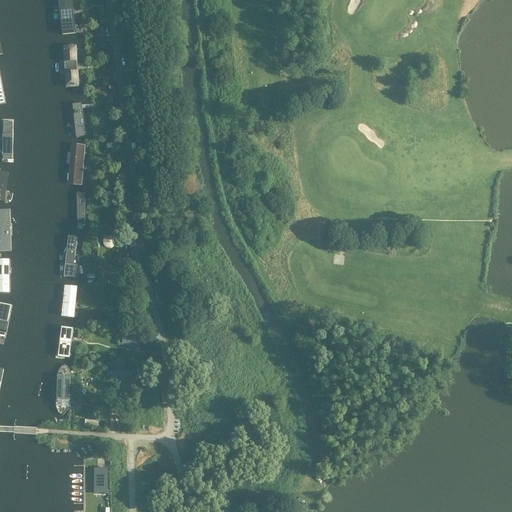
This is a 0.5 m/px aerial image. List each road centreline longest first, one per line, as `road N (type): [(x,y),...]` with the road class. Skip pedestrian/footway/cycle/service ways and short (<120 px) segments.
road 1 (unknown): [(140,0),(165,155),(191,242),(170,285),(163,381),(145,393),(139,438)]
road 2 (unclassified): [(108,0),(171,439)]
